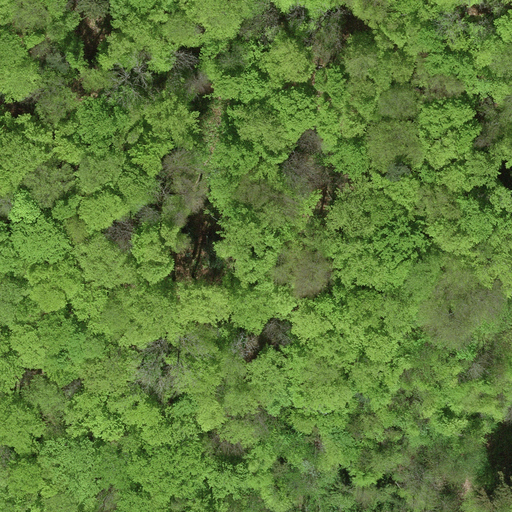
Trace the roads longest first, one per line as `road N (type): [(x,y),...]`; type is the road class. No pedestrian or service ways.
road 1 (track): [(511,103),(300,82),(0,107)]
road 2 (track): [(511,405),(449,511)]
